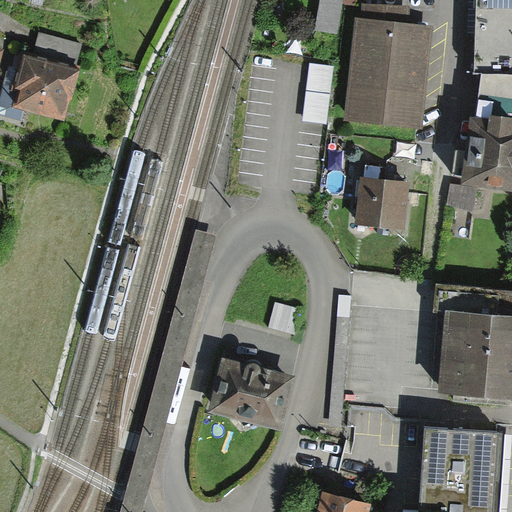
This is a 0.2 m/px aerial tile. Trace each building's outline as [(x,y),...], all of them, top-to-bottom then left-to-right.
[(319,0),(315,30),(337,34),(342,3),(342,0),(319,0)] [(511,0),(476,0),(474,73),(482,73),(511,73),(511,0)] [(344,120),(423,127),(432,27),(406,25),(408,7),(361,3),(359,16),(353,16),(344,120)] [(33,56),(24,54),(21,68),(11,66),(9,72),(7,71),(0,98),(0,113),(21,119),(24,109),(64,119),(69,99),(71,98),(80,65),(76,64),(81,45),(40,33),(33,56)] [(332,66),(309,64),(303,120),(326,123),(332,66)] [(511,121),(511,73),(482,73),(476,117),(511,121)] [(460,184),(511,191),(511,121),(476,117),(470,116),(460,184)] [(355,224),(405,229),(409,182),(359,178),(355,224)] [(474,210),(477,189),(451,184),(448,205),(474,210)] [(224,194),(207,188),(127,491),(121,511),(140,511),(144,499),(224,194)] [(439,392),(511,398),(511,290),(435,284),(433,311),(446,312),(439,392)] [(329,424),(341,425),(353,296),(341,295),(329,424)] [(302,309),(275,302),(269,328),(295,335),(296,332),(302,309)] [(245,364),(224,358),(209,413),(280,431),(295,377),(260,368),(258,365),(256,363),(252,362),(249,362),(245,364)] [(499,511),(504,433),(423,429),(420,511),(499,511)] [(317,511),(370,511),(372,504),(323,491),(317,511)]
